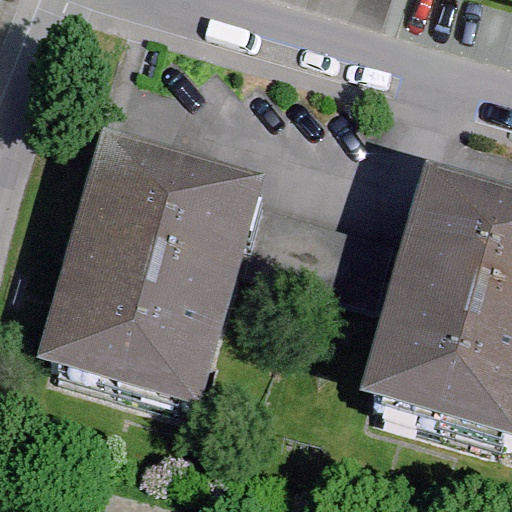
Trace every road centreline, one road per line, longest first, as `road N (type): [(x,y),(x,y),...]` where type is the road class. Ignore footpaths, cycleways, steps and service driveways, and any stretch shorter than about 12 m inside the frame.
road 1 (residential): [(160,0),(511,99)]
road 2 (residential): [(68,0),(20,114),(0,201)]
